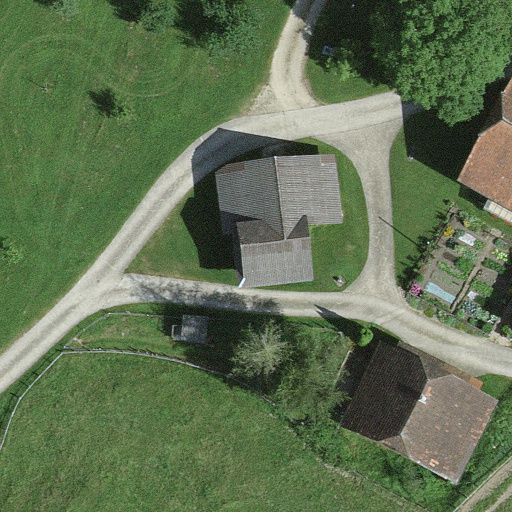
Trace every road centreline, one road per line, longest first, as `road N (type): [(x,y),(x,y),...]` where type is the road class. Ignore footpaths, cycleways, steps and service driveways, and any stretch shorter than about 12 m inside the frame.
road 1 (track): [(0,375),(96,291),(195,175),(236,151),(511,92)]
road 2 (track): [(511,370),(380,321),(96,291)]
